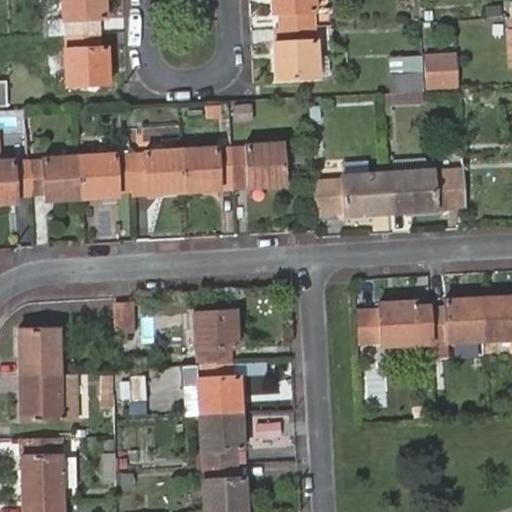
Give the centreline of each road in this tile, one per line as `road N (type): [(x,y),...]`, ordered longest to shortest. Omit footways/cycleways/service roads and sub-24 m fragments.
road 1 (residential): [(312,257),(41,273),(0,290)]
road 2 (residential): [(326,511),(312,257)]
road 3 (residential): [(144,0),(147,55),(167,82),(221,74),(231,49),(230,0)]
road 4 (residential): [(511,247),(312,257)]
